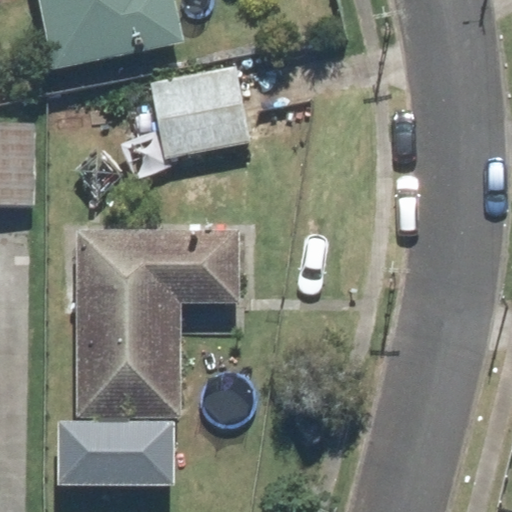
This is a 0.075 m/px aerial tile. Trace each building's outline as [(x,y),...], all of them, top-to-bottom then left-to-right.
[(53,0),(67,73),(201,49),(192,0),(53,0)] [(249,70),(156,86),(169,161),(262,145),(249,70)] [(47,127),(0,124),(0,205),(43,208),(47,127)] [(191,491),(193,423),(197,307),(253,308),(256,232),(199,230),(93,227),(87,420),(73,420),(70,487),(191,491)] [(0,314),(0,431),(10,432),(11,315),(0,314)]
